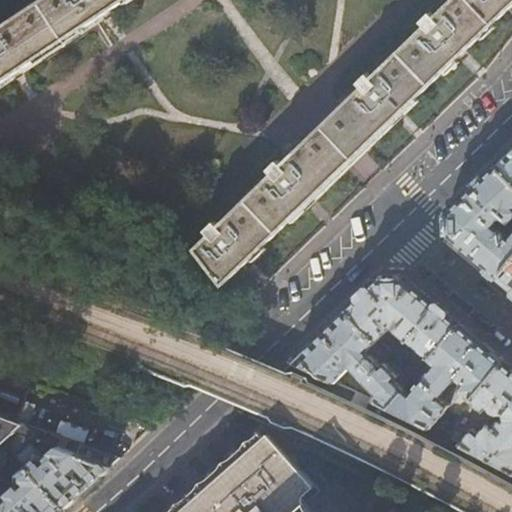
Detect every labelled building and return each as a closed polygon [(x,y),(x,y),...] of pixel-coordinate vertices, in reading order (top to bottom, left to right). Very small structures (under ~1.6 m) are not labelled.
[(43,0),(0,29),(0,83),(125,0),(43,0)] [(496,22),(475,0),(452,0),(435,17),(431,13),(422,22),(426,26),(404,47),(436,79),(496,22)] [(511,0),(475,0),(496,22),(511,6),(511,0)] [(436,79),(404,47),(373,78),(369,73),(359,82),(363,86),(327,122),(359,154),(436,79)] [(359,154),(327,122),(321,127),(283,164),(279,160),(269,169),(274,173),(249,196),(281,229),(353,159),(359,154)] [(511,148),(497,164),(511,181),(511,148)] [(470,255),(498,279),(511,263),(511,228),(510,231),(506,226),(511,218),(511,181),(497,164),(472,190),(449,211),(450,238),(470,255)] [(211,234),(196,248),(224,284),(281,229),(249,196),(220,225),(216,221),(206,230),(211,234)] [(511,263),(498,279),(511,289),(511,263)] [(431,356),(460,322),(432,299),(404,276),(378,279),(361,296),(346,310),(374,337),(391,323),(407,337),(411,338),(431,356)] [(212,330),(242,339),(247,323),(234,319),(237,309),(220,304),(212,330)] [(394,375),(398,371),(385,358),(381,361),(368,348),(366,345),(374,337),(346,310),(314,341),(293,361),(333,381),(351,364),(360,374),(356,378),(363,385),(368,382),(377,391),(373,400),(389,407),(405,388),(394,375)] [(472,396),(503,359),(485,344),(460,322),(431,356),(437,362),(432,369),(411,392),(405,388),(389,407),(443,430),(446,426),(437,419),(458,393),(462,388),(472,396)] [(511,366),(503,359),(472,396),(492,414),(481,428),(475,424),(466,434),(458,429),(453,436),(491,459),(511,434),(511,366)] [(300,388),(284,371),(272,382),(256,398),(272,415),(300,388)] [(30,446),(45,432),(0,416),(0,466),(8,460),(12,463),(17,458),(25,467),(64,508),(89,485),(119,459),(65,439),(42,459),(30,446)] [(511,434),(491,459),(511,470),(511,434)] [(302,511),(295,503),(324,480),(307,465),(299,472),(261,442),(187,507),(180,511),(302,511)] [(15,482),(17,485),(2,498),(0,496),(0,511),(58,511),(64,508),(25,467),(16,475),(15,482)]
